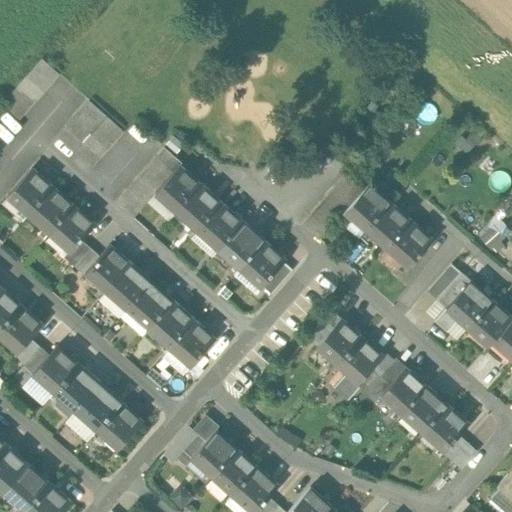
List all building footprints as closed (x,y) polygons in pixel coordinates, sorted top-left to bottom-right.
[(59,72),(42,57),(34,67),(51,82),(59,72)] [(51,82),(34,67),(26,76),(43,91),(51,82)] [(43,91),(26,76),(18,85),(35,100),(43,91)] [(35,100),(18,85),(10,94),(27,109),(35,100)] [(27,109),(10,94),(2,103),(18,118),(27,109)] [(106,114),(90,100),(81,109),(98,124),(106,114)] [(98,124),(81,109),(73,118),(90,133),(98,124)] [(123,129),(106,114),(98,124),(115,138),(123,129)] [(90,133),(73,118),(65,127),(82,142),(90,133)] [(115,138),(98,124),(90,133),(107,147),(115,138)] [(82,142),(65,127),(57,136),(74,151),(82,142)] [(107,147),(90,133),(82,142),(99,156),(107,147)] [(99,156),(82,142),(74,151),(91,166),(99,156)] [(181,162),(164,147),(156,157),(173,172),(179,164),(181,162)] [(173,172),(156,157),(148,166),(165,181),(173,172)] [(165,181),(158,188),(179,207),(200,184),(179,164),(173,172),(165,181)] [(165,181),(148,166),(140,175),(157,190),(158,188),(165,181)] [(31,167),(8,194),(29,213),(30,212),(53,186),(31,167)] [(367,185),(350,170),(342,179),(359,194),(367,185)] [(157,190),(140,175),(132,184),(149,199),(157,190)] [(359,194),(342,179),(334,188),(351,203),(359,194)] [(390,202),(369,183),(359,194),(351,203),(347,208),(343,212),(339,217),(357,233),(363,225),(367,229),(390,202)] [(149,199),(132,184),(124,193),(141,208),(149,199)] [(179,207),(178,209),(199,228),(200,226),(221,202),(200,184),(179,207)] [(53,186),(30,212),(51,230),(52,230),(74,205),(53,186)] [(351,203),(334,188),(326,197),(343,212),(347,208),(351,203)] [(141,208),(124,193),(116,202),(133,217),(141,208)] [(343,212),(326,197),(318,206),(335,221),(343,212)] [(221,202),(200,226),(221,245),(243,221),(221,202)] [(390,202),(367,229),(387,247),(411,220),(390,202)] [(74,205),(52,230),(72,248),(73,249),(81,240),(95,224),(74,205)] [(335,221),(318,206),(310,215),(327,230),(335,221)] [(489,245),(509,226),(495,213),(476,232),(489,245)] [(327,230),(310,215),(302,225),(319,240),(327,230)] [(411,220),(387,247),(408,265),(432,239),(411,220)] [(243,221),(221,245),(243,264),(264,240),(243,221)] [(81,240),(73,249),(72,248),(64,257),(74,265),(90,247),(81,240)] [(243,264),(235,273),(256,292),(262,285),(284,261),(286,259),(264,240),(243,264)] [(99,255),(87,269),(88,270),(108,288),(130,263),(110,244),(99,255)] [(90,247),(74,265),(84,274),(88,270),(87,269),(99,255),(90,247)] [(284,261),(262,285),(271,293),(292,269),(284,261)] [(151,281),(130,263),(108,288),(129,307),(130,306),(151,281)] [(461,272),(451,263),(444,272),(453,280),(461,272)] [(444,272),(428,290),(437,298),(453,280),(444,272)] [(470,280),(461,272),(453,280),(462,289),(470,280)] [(462,289),(446,307),(435,319),(448,330),(458,318),(468,326),(469,324),(491,299),(470,280),(462,289)] [(453,280),(437,298),(446,307),(462,289),(453,280)] [(173,300),(151,281),(130,306),(151,325),(173,300)] [(0,328),(21,305),(0,286),(0,328)] [(511,317),(491,299),(469,324),(491,343),(495,338),(511,318),(511,317)] [(173,300),(151,325),(172,344),(194,319),(173,300)] [(43,324),(21,305),(0,328),(0,330),(20,348),(21,349),(31,338),(43,324)] [(362,337),(341,318),(319,342),(340,361),(362,337)] [(511,318),(495,338),(511,353),(511,318)] [(172,344),(171,345),(192,364),(215,338),(194,319),(172,344)] [(383,355),(362,337),(340,361),(339,363),(347,370),(334,385),(349,398),(358,387),(355,384),(359,380),(360,381),(373,367),(383,355)] [(31,338),(21,349),(20,348),(14,355),(24,364),(40,346),(31,338)] [(49,353),(33,371),(54,391),(57,388),(78,364),(57,344),(49,353)] [(40,346),(24,364),(33,371),(49,353),(40,346)] [(100,382),(78,364),(57,388),(78,407),(100,382)] [(373,367),(360,381),(359,380),(355,384),(358,387),(366,393),(382,375),(373,367)] [(426,386),(405,367),(390,383),(382,392),(383,393),(403,412),(405,410),(426,386)] [(382,375),(366,393),(375,402),(383,393),(382,392),(390,383),(382,375)] [(121,401),(100,382),(78,407),(76,409),(77,410),(77,409),(97,427),(97,428),(98,428),(100,426),(121,401)] [(426,386),(405,410),(426,429),(447,404),(426,386)] [(121,401),(100,426),(119,444),(118,446),(119,447),(143,420),(121,401)] [(469,423),(447,404),(426,429),(448,448),(459,435),(469,423)] [(188,425),(163,453),(172,461),(176,456),(197,432),(188,425)] [(237,447),(216,429),(206,440),(192,456),(193,457),(195,455),(214,472),(212,474),(213,475),(214,473),(237,447)] [(197,432),(176,456),(186,465),(193,457),(192,456),(206,440),(197,432)] [(448,448),(443,453),(452,461),(468,443),(459,435),(448,448)] [(468,443),(452,461),(461,469),(477,451),(468,443)] [(7,445),(0,452),(0,485),(5,490),(6,488),(28,464),(7,445)] [(258,466),(237,447),(214,473),(235,492),(236,491),(258,466)] [(28,464),(6,488),(28,507),(49,483),(28,464)] [(258,466),(236,491),(256,509),(257,511),(270,497),(279,486),(258,466)] [(511,467),(497,484),(511,498),(511,467)] [(61,511),(71,502),(49,483),(28,507),(33,511),(61,511)] [(171,496),(181,504),(190,492),(180,484),(171,496)] [(325,511),(331,506),(310,487),(287,511),(325,511)] [(270,497),(257,511),(256,509),(253,511),(271,511),(278,504),(270,497)]
